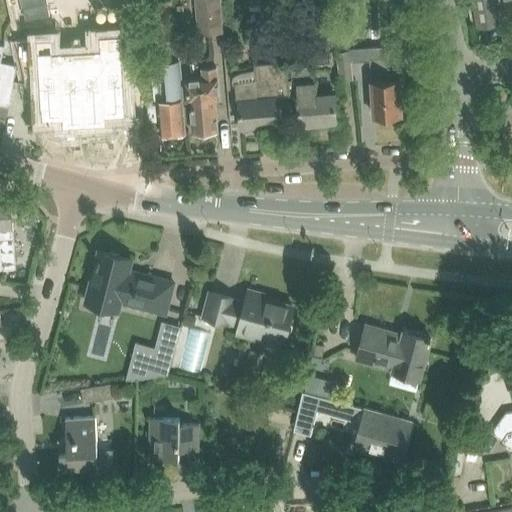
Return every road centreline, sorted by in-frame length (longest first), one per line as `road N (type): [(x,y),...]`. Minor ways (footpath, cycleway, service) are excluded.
road 1 (residential): [(31,511),(21,395),(81,187)]
road 2 (residential): [(45,511),(256,485),(368,492)]
road 3 (tertiary): [(217,208),(459,226)]
road 4 (tertiary): [(459,226),(458,75)]
road 5 (tertiary): [(217,208),(81,187)]
